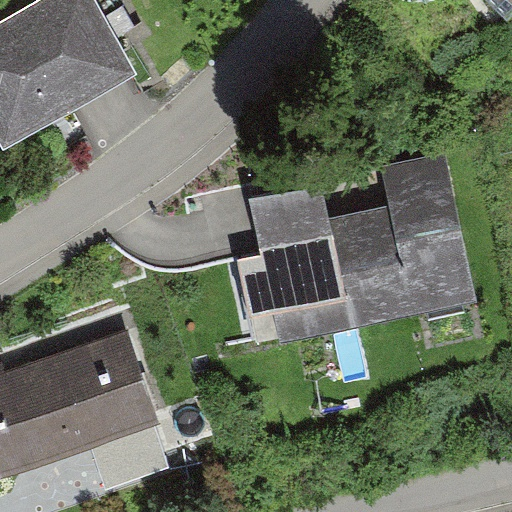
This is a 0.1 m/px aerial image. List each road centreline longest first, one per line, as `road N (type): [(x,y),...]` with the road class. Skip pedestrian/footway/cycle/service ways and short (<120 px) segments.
road 1 (residential): [(321,0),(303,29),(244,83),(0,263)]
road 2 (residential): [(370,511),(511,479)]
